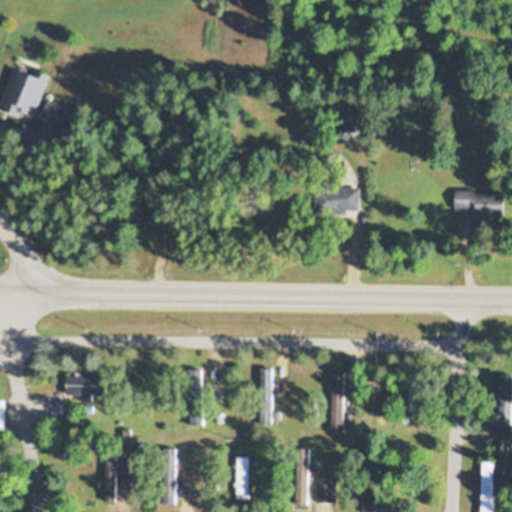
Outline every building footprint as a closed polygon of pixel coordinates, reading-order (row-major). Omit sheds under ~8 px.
[(206,0),(207,12),(221,12),(221,0),(206,0)] [(51,76),(18,63),(1,107),(34,120),(51,76)] [(44,119),(72,131),(80,112),(52,100),(44,119)] [(341,114),(341,134),(360,134),(360,114),(341,114)] [(363,187),(319,187),(319,212),(363,212),(363,187)] [(506,191),(458,191),(458,213),(506,213),(506,191)] [(275,368),(261,368),(262,424),(275,424),(275,368)] [(191,425),(205,425),(204,369),(190,369),(191,425)] [(333,427),(346,427),(346,372),(333,372),(333,427)] [(69,394),(85,394),(85,401),(100,401),(100,375),(69,375),(69,394)] [(421,375),(411,375),(411,411),(421,411),(421,375)] [(511,379),(496,379),(495,428),(511,428),(511,379)] [(9,399),(0,399),(0,430),(9,430),(9,399)] [(177,448),(162,448),(162,503),(178,503),(177,448)] [(256,472),(251,472),(251,456),(239,456),(239,497),(251,497),(251,487),(256,487),(256,472)] [(121,472),(128,472),(128,457),(108,457),(108,486),(121,486),(121,472)] [(308,461),(297,461),(297,503),(308,503),(308,461)] [(499,511),(500,464),(483,464),(482,511),(499,511)] [(339,477),(319,477),(319,502),(339,502),(339,477)] [(366,485),(366,511),(389,511),(389,485),(366,485)]
